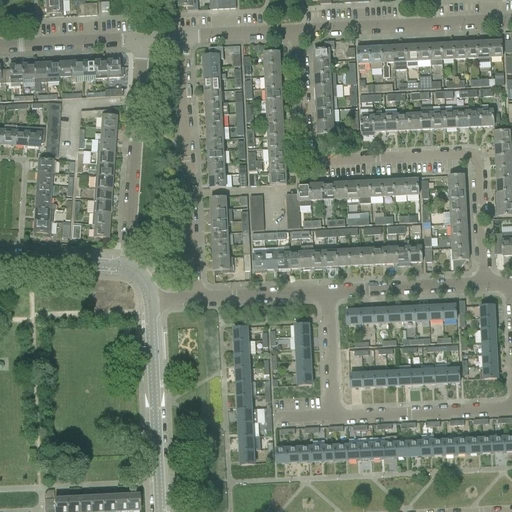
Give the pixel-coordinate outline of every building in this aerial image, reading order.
[(193,0),(178,0),(179,8),(187,8),(187,12),(198,12),(197,3),(194,3),(193,0)] [(59,2),(45,3),(46,15),(48,15),(48,19),(53,19),(63,18),(62,2),(59,2)] [(108,12),(108,3),(99,4),(100,13),(108,12)] [(84,5),(76,6),(77,18),(80,17),(84,17),(84,5)] [(494,43),(489,43),(490,60),(503,59),(502,44),(502,42),(502,39),(494,40),(494,43)] [(482,43),(477,44),(478,60),(478,63),(478,64),(491,64),(490,63),(490,60),(489,43),(483,43),(483,42),(482,42),(482,43)] [(314,60),(314,64),(330,63),(329,51),(334,51),(334,43),(324,43),(316,52),(313,52),(314,59),(312,59),(312,60),(314,60)] [(458,44),(453,45),(454,61),(466,61),(465,44),(458,44),(458,43),(458,44)] [(470,44),(465,44),(466,61),(478,60),(477,44),(471,44),(471,43),(470,43),(470,44)] [(434,46),(429,46),(430,67),(442,67),(442,62),(441,45),(435,46),(434,44),(434,46)] [(446,45),(441,45),(442,62),(454,61),(453,45),(447,45),(446,44),(446,45)] [(422,46),(417,47),(418,69),(430,68),(430,67),(429,46),(422,46),(422,45),(422,46)] [(362,49),(357,50),(357,60),(358,66),(358,72),(364,72),(365,72),(365,66),(370,65),(369,49),(369,46),(361,46),(362,49)] [(398,48),(393,48),(394,64),(394,72),(406,72),(405,47),(398,47),(398,46),(398,48)] [(410,47),(405,47),(406,69),(418,69),(417,47),(410,47),(410,46),(410,47)] [(374,49),(369,49),(370,65),(370,70),(370,71),(382,71),(382,69),(382,65),(381,48),(374,49),(374,47),(374,48),(374,49)] [(386,48),(381,48),(382,65),(383,65),(383,68),(383,80),(389,80),(389,68),(387,68),(387,65),(394,64),(393,48),(386,48),(386,47),(386,48)] [(203,65),(202,65),(203,65),(203,70),(219,69),(219,61),(223,60),(222,48),(208,49),(209,57),(203,57),(203,65)] [(263,54),(264,67),(280,66),(279,59),(281,59),(281,58),(279,58),(279,53),(263,54)] [(110,62),(105,62),(106,79),(123,78),(125,78),(124,63),(118,63),(117,58),(110,59),(110,62)] [(74,64),(69,64),(70,79),(70,84),(76,84),(75,79),(82,78),(81,63),(81,60),(74,61),(74,64)] [(105,62),(93,63),(94,78),(94,80),(106,79),(105,62)] [(81,63),(82,78),(93,78),(94,78),(93,63),(81,63)] [(314,71),(314,76),(330,75),(330,63),(314,64),(314,71),(313,71),(314,71)] [(69,64),(57,65),(58,80),(70,79),(69,64)] [(45,65),(33,66),(34,84),(34,85),(40,84),(46,84),(45,65)] [(57,65),(45,65),(46,84),(58,83),(58,80),(57,65)] [(33,66),(21,67),(22,81),(22,84),(22,85),(34,84),(33,66)] [(264,67),(265,79),(280,78),(280,71),(281,71),(281,70),(280,70),(280,66),(264,67)] [(9,71),(4,71),(4,84),(9,84),(22,84),(22,81),(21,67),(9,67),(9,71)] [(204,76),(202,76),(202,77),(204,77),(204,82),(220,81),(226,81),(226,76),(219,76),(219,69),(203,70),(204,76)] [(315,83),(313,83),(314,83),(315,83),(315,88),(331,87),(336,87),(336,75),(330,75),(314,76),(315,83)] [(265,79),(265,91),(281,90),(281,83),(282,83),(282,82),(281,82),(280,78),(265,79)] [(204,89),(205,93),(220,93),(220,81),(204,82),(204,88),(203,88),(203,89),(204,89)] [(315,95),(314,95),(314,96),(315,96),(316,100),(332,99),(337,99),(336,87),(331,87),(315,88),(315,95)] [(109,91),(110,98),(122,97),(122,90),(109,91)] [(265,91),(266,102),(282,102),(281,95),(283,95),(283,94),(281,94),(281,90),(265,91)] [(205,101),(205,105),(221,105),(220,93),(205,93),(205,100),(203,100),(203,101),(205,101)] [(316,107),(316,112),(332,111),(332,99),(316,100),(316,107),(315,107),(315,108),(316,107)] [(266,102),(267,114),(282,114),(282,107),(283,107),(283,106),(282,106),(282,102),(266,102)] [(206,113),(206,117),(222,117),(221,105),(205,105),(206,112),(204,112),(204,113),(206,113)] [(480,107),(481,112),(481,128),(494,127),(493,111),(488,111),(488,107),(480,107)] [(469,108),(456,109),(457,129),(464,129),(464,130),(465,130),(465,129),(469,128),(469,112),(469,108)] [(441,113),(433,114),(433,130),(440,130),(440,131),(441,131),(441,130),(445,130),(445,114),(445,113),(444,109),(440,109),(441,113)] [(445,113),(445,114),(445,130),(452,129),(452,131),(453,131),(453,129),(457,129),(456,109),(452,109),(453,113),(445,113)] [(95,129),(101,130),(114,131),(115,118),(109,118),(109,111),(80,113),(80,120),(96,119),(95,129)] [(317,119),(317,124),(333,123),(332,111),(316,112),(317,119),(316,119),(317,119)] [(361,117),(360,117),(360,124),(361,134),(362,134),(362,137),(369,136),(369,135),(373,135),(373,133),(373,117),(372,112),(368,112),(368,111),(360,111),(361,117)] [(481,112),(469,112),(469,128),(476,128),(476,129),(477,129),(477,128),(481,128),(481,112)] [(267,114),(267,126),(283,126),(283,119),(284,119),(283,119),(282,114),(267,114)] [(421,114),(409,115),(409,131),(416,131),(416,132),(417,132),(417,131),(421,131),(421,114)] [(433,114),(421,114),(421,131),(428,130),(428,132),(429,132),(429,130),(433,130),(433,114)] [(409,115),(397,116),(397,132),(404,132),(404,133),(405,133),(405,132),(409,131),(409,115)] [(385,116),(373,117),(373,133),(380,133),(380,134),(381,134),(381,133),(385,132),(385,116)] [(397,116),(385,116),(385,132),(392,132),(392,133),(393,133),(393,132),(397,132),(397,116)] [(206,125),(207,129),(222,129),(222,117),(206,117),(206,124),(205,124),(205,125),(206,125)] [(333,123),(317,124),(317,131),(316,131),(316,132),(317,131),(318,136),(333,135),(333,123)] [(267,126),(268,138),(284,138),(283,134),(286,133),(285,127),(283,127),(283,126),(267,126)] [(3,131),(2,146),(14,147),(16,128),(3,127),(3,131)] [(16,128),(14,147),(26,148),(28,129),(16,128)] [(207,136),(205,137),(206,137),(207,137),(207,141),(223,141),(229,140),(228,128),(222,129),(207,129),(207,136)] [(28,129),(26,148),(39,148),(39,145),(43,146),(44,136),(44,130),(28,129)] [(100,136),(100,142),(113,143),(114,131),(101,130),(100,136)] [(494,141),(495,145),(510,145),(510,132),(494,133),(494,140),(493,140),(493,141),(494,141)] [(268,138),(269,150),(284,149),(284,143),(285,143),(285,142),(284,143),(284,138),(268,138)] [(97,141),(96,154),(112,155),(113,143),(100,142),(97,141)] [(208,149),(208,153),(223,153),(223,141),(207,141),(207,148),(206,148),(206,149),(208,149)] [(495,153),(495,157),(511,157),(510,145),(495,145),(495,152),(494,152),(494,153),(495,153)] [(269,150),(269,162),(285,161),(285,155),(286,155),(285,155),(284,149),(269,150)] [(208,161),(208,165),(224,165),(223,153),(208,153),(208,160),(207,160),(207,161),(208,161)] [(96,154),(95,166),(112,167),(112,155),(96,154)] [(496,165),(496,169),(511,169),(511,157),(495,157),(496,164),(494,164),(494,165),(496,165)] [(38,161),(37,174),(51,175),(54,175),(55,162),(38,161)] [(269,162),(270,174),(286,173),(285,167),(287,167),(285,167),(285,161),(269,162)] [(255,163),(248,164),(248,173),(261,172),(261,163),(255,163)] [(209,173),(209,177),(225,177),(224,165),(208,165),(209,172),(207,172),(207,173),(209,173)] [(95,166),(95,178),(111,179),(112,167),(95,166)] [(496,177),(496,181),(511,180),(511,174),(511,169),(496,169),(496,176),(495,176),(495,177),(496,177)] [(286,173),(270,174),(271,187),(286,186),(286,179),(287,179),(286,179),(286,173)] [(37,174),(36,186),(50,187),(51,175),(37,174)] [(209,184),(208,184),(208,185),(209,185),(210,190),(225,189),(231,189),(231,176),(225,177),(209,177),(209,184)] [(448,177),(449,190),(465,189),(464,182),(466,182),(466,181),(464,181),(464,177),(448,177)] [(95,178),(94,190),(110,191),(111,179),(95,178)] [(248,179),(249,188),(256,187),(256,178),(248,179)] [(405,181),(406,197),(418,197),(418,180),(410,181),(410,179),(410,181),(405,181)] [(381,182),(382,199),(394,198),(393,181),(386,182),(386,180),(386,182),(381,182)] [(393,181),(394,198),(406,197),(405,181),(398,181),(398,180),(398,181),(393,181)] [(497,189),(497,193),(511,192),(511,180),(496,181),(497,188),(495,188),(495,189),(497,189)] [(369,183),(370,199),(382,199),(381,182),(374,182),(374,181),(374,182),(369,183)] [(350,184),(345,184),(346,201),(347,207),(359,206),(359,205),(359,200),(358,200),(357,183),(351,184),(350,182),(350,184)] [(362,183),(357,183),(358,200),(359,200),(359,205),(370,205),(370,204),(370,199),(369,183),(363,183),(363,182),(362,182),(362,183)] [(321,185),(322,202),(334,201),(333,185),(327,185),(327,183),(326,183),(326,185),(321,185)] [(333,185),(334,201),(346,201),(345,184),(339,184),(339,183),(338,183),(338,184),(333,185)] [(310,186),(310,203),(322,202),(321,185),(315,186),(314,184),(314,186),(310,186)] [(298,187),(297,187),(298,195),(298,196),(298,200),(299,206),(299,207),(299,208),(311,208),(311,207),(310,203),(310,186),(303,186),(302,185),(302,186),(298,187)] [(36,186),(35,198),(49,199),(50,187),(36,186)] [(449,190),(449,202),(465,201),(465,194),(466,194),(466,193),(465,193),(465,189),(449,190)] [(94,190),(93,202),(109,203),(110,191),(94,190)] [(511,192),(497,193),(494,193),(494,201),(497,201),(498,205),(511,204),(511,192)] [(35,198),(35,210),(48,211),(54,211),(55,211),(55,206),(49,206),(49,205),(49,199),(35,198)] [(226,199),(210,200),(210,207),(211,212),(226,212),(226,211),(226,199)] [(449,202),(450,214),(466,213),(465,206),(467,206),(467,205),(465,205),(465,201),(449,202)] [(93,202),(92,214),(108,215),(109,203),(93,202)] [(511,204),(498,205),(495,205),(495,213),(498,213),(498,218),(511,216),(511,204)] [(35,210),(34,222),(48,223),(51,223),(53,223),(54,211),(48,211),(35,210)] [(226,212),(211,212),(211,219),(211,224),(227,224),(232,223),(231,211),(226,212)] [(450,214),(451,226),(466,225),(466,218),(467,218),(467,217),(466,217),(466,213),(450,214)] [(92,214),(91,226),(108,227),(108,215),(92,214)] [(48,223),(34,222),(33,234),(41,235),(40,240),(50,240),(51,223),(48,223)] [(62,224),(61,239),(68,239),(69,225),(62,224)] [(227,224),(211,224),(212,236),(228,235),(227,224)] [(451,226),(451,238),(467,237),(467,230),(468,230),(467,230),(466,225),(451,226)] [(108,227),(91,226),(94,226),(93,238),(107,239),(108,227)] [(72,227),(71,240),(79,240),(80,228),(72,227)] [(501,235),(493,236),(494,246),(494,256),(502,255),(502,257),(509,257),(509,258),(510,258),(510,257),(511,256),(511,234),(501,235)] [(212,244),(213,248),(228,247),(228,235),(212,236),(212,237),(210,237),(210,244),(212,244)] [(451,238),(452,250),(468,249),(467,242),(469,242),(468,242),(467,242),(467,237),(451,238)] [(404,247),(397,247),(397,248),(398,264),(398,268),(405,267),(405,264),(410,264),(409,248),(409,242),(404,243),(404,247)] [(213,248),(213,259),(229,259),(228,247),(213,248)] [(421,247),(409,248),(410,264),(417,264),(417,265),(417,263),(422,263),(421,247)] [(313,248),(301,248),(301,253),(302,269),(303,269),(303,271),(310,271),(310,269),(314,269),(313,253),(313,248)] [(397,248),(385,249),(386,265),(393,265),(393,266),(393,265),(398,264),(397,248)] [(284,254),(277,254),(278,271),(279,271),(279,273),(286,272),(286,270),(290,270),(289,254),(289,249),(284,249),(284,254)] [(337,249),(325,250),(325,252),(326,268),(327,268),(327,270),(334,270),(334,268),(338,267),(337,251),(337,249)] [(385,249),(373,250),(374,266),(381,265),(381,267),(382,267),(381,265),(386,265),(385,249)] [(468,249),(452,250),(453,273),(458,272),(465,261),(468,261),(468,254),(469,254),(469,253),(468,254),(468,249)] [(265,250),(253,251),(253,256),(254,272),(255,272),(255,275),(261,274),(261,272),(266,271),(265,255),(265,250)] [(361,250),(349,251),(350,267),(357,267),(357,268),(358,268),(358,267),(362,266),(361,250)] [(373,250),(361,250),(362,266),(369,266),(369,267),(370,267),(369,266),(374,266),(373,250)] [(349,251),(337,251),(338,267),(345,267),(345,268),(345,267),(350,267),(349,251)] [(325,252),(313,253),(314,269),(315,269),(315,271),(322,270),(322,268),(326,268),(325,252)] [(301,253),(289,254),(290,270),(297,270),(297,271),(298,271),(297,269),(302,269),(301,253)] [(277,254),(265,255),(266,271),(278,271),(277,254)] [(229,259),(213,259),(213,266),(214,272),(222,271),(223,274),(223,275),(233,275),(233,259),(229,259)] [(442,307),(428,308),(429,323),(443,322),(442,307)] [(456,307),(442,307),(443,322),(457,321),(456,307)] [(480,307),(481,320),(494,319),(494,307),(480,307)] [(428,308),(415,309),(415,324),(429,323),(428,308)] [(415,309),(401,310),(402,324),(415,324),(415,309)] [(387,310),(374,311),(374,326),(388,325),(387,310)] [(401,310),(387,310),(388,325),(402,324),(401,310)] [(374,311),(360,312),(361,327),(374,326),(374,311)] [(361,327),(360,312),(346,312),(347,326),(360,325),(360,327),(361,327)] [(481,320),(481,332),(495,331),(494,319),(481,320)] [(295,326),(296,339),(309,338),(309,326),(295,326)] [(234,329),(234,343),(248,343),(247,329),(234,329)] [(481,332),(482,344),(496,343),(495,331),(481,332)] [(296,339),(296,351),(310,350),(309,338),(296,339)] [(248,343),(234,343),(235,357),(249,356),(256,356),(255,343),(248,343)] [(482,344),(483,356),(496,355),(496,343),(482,344)] [(296,351),(297,363),(311,362),(310,350),(296,351)] [(483,356),(483,368),(497,367),(496,355),(483,356)] [(235,357),(236,371),(249,370),(249,356),(235,357)] [(297,363),(297,375),(311,374),(311,362),(297,363)] [(447,366),(434,367),(435,371),(435,385),(448,384),(447,371),(447,366)] [(497,367),(483,368),(484,380),(497,379),(497,367)] [(236,371),(237,384),(250,384),(249,370),(236,371)] [(459,370),(447,371),(448,384),(460,384),(459,370)] [(435,371),(423,372),(423,385),(435,385),(435,371)] [(423,372),(411,373),(411,386),(423,385),(423,372)] [(399,373),(386,374),(387,387),(399,387),(399,373)] [(411,373),(399,373),(399,387),(411,386),(411,373)] [(311,374),(297,375),(298,387),(312,386),(311,374)] [(374,374),(362,375),(363,389),(375,388),(374,374)] [(386,374),(374,374),(375,388),(387,387),(386,374)] [(362,375),(350,376),(351,389),(363,389),(362,375)] [(237,384),(237,398),(251,397),(250,384),(237,384)] [(237,398),(238,412),(251,411),(251,397),(237,398)] [(251,411),(238,412),(239,425),(252,425),(264,424),(263,411),(251,411)] [(239,425),(239,439),(253,438),(252,425),(239,425)] [(253,438),(239,439),(240,453),(254,452),(254,453),(260,452),(260,438),(253,438)] [(506,438),(494,439),(495,454),(507,453),(506,438)] [(494,439),(482,440),(483,454),(495,454),(494,439)] [(470,440),(458,441),(458,455),(470,455),(470,440)] [(482,440),(470,440),(470,455),(483,454),(482,440)] [(458,441),(446,442),(446,456),(458,455),(458,441)] [(433,442),(421,443),(422,457),(434,457),(433,442)] [(446,442),(433,442),(434,457),(446,456),(446,442)] [(409,443),(397,444),(398,458),(410,458),(409,443)] [(421,443),(409,443),(410,458),(422,457),(421,443)] [(397,444),(385,445),(386,459),(398,458),(397,444)] [(373,445),(361,446),(362,460),(374,460),(373,445)] [(385,445),(373,445),(374,460),(386,459),(385,445)] [(361,446),(349,447),(350,461),(362,460),(361,446)] [(337,447),(325,448),(325,462),(338,462),(337,447)] [(349,447),(337,447),(338,462),(350,461),(349,447)] [(313,448),(301,449),(301,463),(313,463),(313,448)] [(325,448),(313,448),(313,463),(325,462),(325,448)] [(301,449),(288,450),(289,464),(301,463),(301,449)] [(289,464),(288,450),(276,450),(277,465),(289,464)] [(254,452),(240,453),(241,467),(254,466),(254,453),(254,452)] [(138,496),(126,497),(126,511),(138,511),(139,511),(138,496)] [(114,511),(114,497),(102,498),(102,511),(114,511)] [(126,511),(126,497),(114,497),(114,511),(126,511)] [(90,511),(90,498),(78,499),(78,511),(90,511)] [(102,511),(102,498),(90,498),(90,511),(102,511)] [(78,511),(78,499),(66,500),(66,511),(78,511)] [(66,511),(66,500),(44,501),(44,511),(66,511)]
